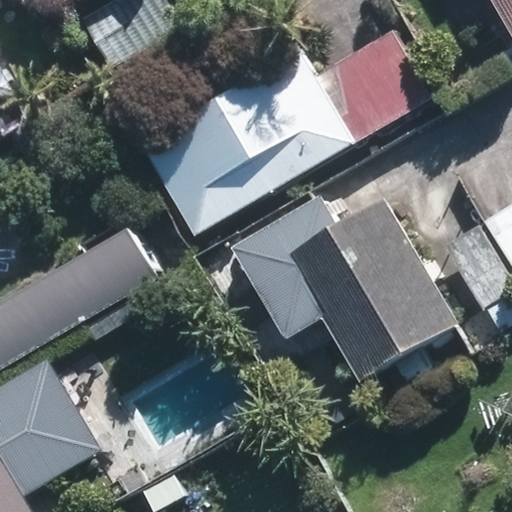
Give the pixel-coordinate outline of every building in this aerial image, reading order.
[(114,0),(118,5),(84,27),(113,73),(184,30),(167,2),(170,0),(114,0)] [(169,252),(410,122),(343,0),(329,0),(104,132),(169,252)] [(511,0),(486,0),(511,43),(511,0)] [(362,204),(268,259),(338,397),(443,342),(399,267),(362,204)] [(485,309),(447,244),(399,267),(443,342),(485,309)] [(0,511),(7,511),(0,497),(0,496),(72,458),(37,393),(0,412),(0,511)] [(207,455),(192,426),(127,460),(153,511),(164,511),(193,498),(179,470),(207,455)]
